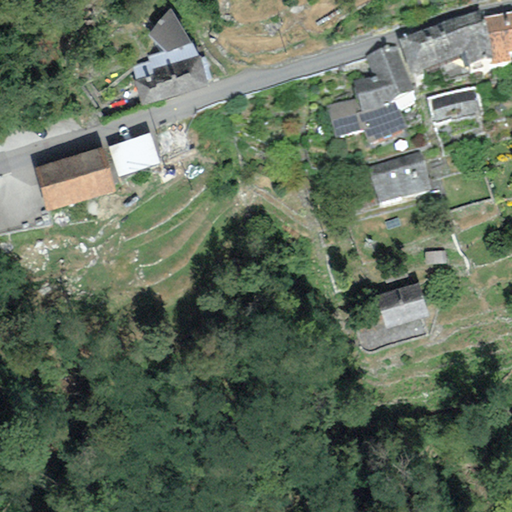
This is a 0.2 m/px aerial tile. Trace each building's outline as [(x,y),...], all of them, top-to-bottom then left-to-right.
[(148,35),(166,51),(192,43),(170,9),(148,35)] [(465,54),(460,56),(464,67),(493,57),(484,18),(482,9),(452,19),(465,54)] [(511,11),(484,18),(493,57),(494,65),(510,61),(509,54),(511,52),(511,11)] [(452,19),(398,39),(411,74),(460,56),(465,54),(452,19)] [(200,56),(192,43),(166,51),(146,57),(148,62),(132,67),(136,79),(133,80),(141,106),(208,86),(200,56)] [(398,45),(365,55),(372,76),(352,82),(357,98),(326,107),(336,138),(363,129),(367,141),(404,130),(394,96),(412,91),(398,45)] [(472,90),(429,99),(435,124),(477,115),(472,90)] [(149,133),(108,146),(118,178),(159,164),(149,133)] [(101,147),(34,168),(48,211),(114,190),(101,147)] [(419,151),(368,167),(379,202),(430,189),(419,151)] [(445,250),(424,251),(425,265),(445,264),(445,250)] [(375,297),(384,329),(427,317),(418,285),(375,297)]
